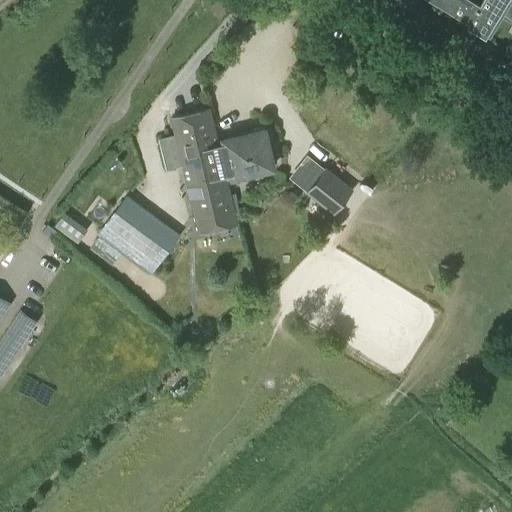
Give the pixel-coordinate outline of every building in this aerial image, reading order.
[(471,0),(429,0),(466,23),(478,4),(471,0)] [(511,0),(480,0),(478,4),(466,23),(464,26),(484,37),(498,13),(511,21),(511,0)] [(169,119),(181,167),(220,157),(216,143),(208,109),(169,119)] [(223,141),(216,143),(220,157),(225,179),(272,167),(262,130),(222,140),(223,141)] [(220,157),(181,167),(197,232),(236,223),(225,179),(220,157)] [(321,163),(305,184),(331,204),(348,183),(321,163)] [(126,198),(98,236),(149,274),(172,243),(159,234),(165,227),(126,198)] [(84,232),(63,216),(55,227),(75,243),(84,232)] [(0,318),(11,302),(0,294),(0,318)] [(0,376),(37,320),(19,308),(0,337),(0,376)]
